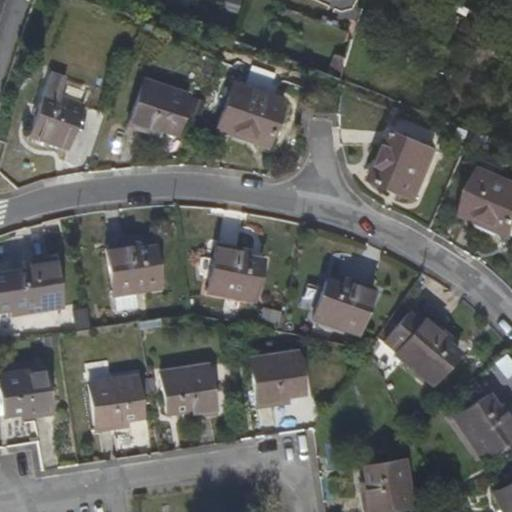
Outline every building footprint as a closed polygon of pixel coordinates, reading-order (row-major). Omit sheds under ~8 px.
[(238,12),(242,0),(227,0),(225,8),(238,12)] [(154,128),(176,135),(189,98),(142,82),(127,125),(153,134),(154,128)] [(267,147),(282,103),(232,86),(217,130),(267,147)] [(66,151),(80,109),(41,95),(25,137),(66,151)] [(413,201),(436,152),(395,133),(372,182),(413,201)] [(511,231),(511,179),(484,167),(465,210),(511,231)] [(133,251),(132,244),(105,248),(115,309),(135,306),(133,291),(161,286),(154,248),(133,251)] [(216,246),(206,291),(253,301),(262,262),(239,258),(240,251),(216,246)] [(0,275),(0,315),(60,307),(53,261),(27,264),(27,271),(0,275)] [(325,279),(311,318),(357,334),(374,290),(348,281),(346,287),(325,279)] [(397,351),(395,353),(432,384),(458,354),(440,339),(444,333),(425,317),(420,323),(408,312),(384,341),(397,351)] [(302,393),(296,354),(249,361),(255,407),(280,403),(279,396),(302,393)] [(214,413),(208,367),(159,375),(164,414),(189,410),(190,417),(214,413)] [(143,410),(137,370),(87,378),(94,424),(121,420),(120,413),(143,410)] [(48,418),(41,371),(0,376),(0,418),(22,415),(23,421),(48,418)] [(481,394),(450,417),(479,459),(511,434),(511,425),(501,409),(495,414),(481,394)] [(360,490),(363,511),(387,511),(408,508),(400,461),(362,466),(365,489),(360,490)] [(511,511),(511,483),(489,495),(497,511),(511,511)]
